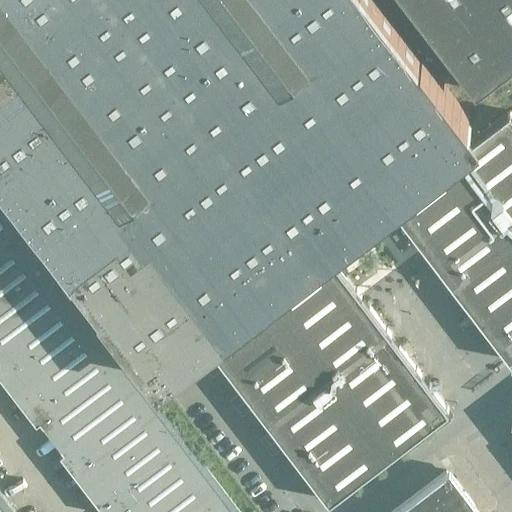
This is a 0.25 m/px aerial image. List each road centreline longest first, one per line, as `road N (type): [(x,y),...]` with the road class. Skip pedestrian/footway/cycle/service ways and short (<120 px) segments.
road 1 (unclassified): [(364,233),(494,404)]
road 2 (unclassified): [(195,365),(305,511)]
road 3 (unclassified): [(352,511),(464,427)]
